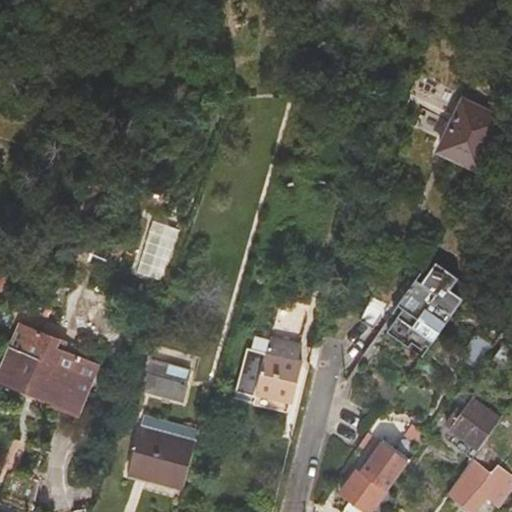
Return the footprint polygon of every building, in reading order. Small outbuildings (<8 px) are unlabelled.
[(349,97),(369,101),(371,91),(351,92),(349,97)] [(333,124),(362,132),(369,101),(349,97),(346,111),(337,109),(333,124)] [(465,103),(438,151),(474,172),(502,123),(494,119),(499,108),(488,102),(483,112),(465,103)] [(145,188),(140,203),(162,210),(167,195),(145,188)] [(424,362),(463,306),(450,297),(458,285),(440,274),(427,293),(407,321),(389,345),(409,359),(412,353),(424,362)] [(415,285),(396,311),(407,321),(427,293),(415,285)] [(362,321),(374,330),(390,308),(375,298),(362,321)] [(62,396),(56,412),(71,418),(93,362),(63,350),(66,342),(22,323),(3,370),(62,396)] [(237,394),(256,399),(259,389),(273,333),(253,329),(237,394)] [(273,333),(259,389),(294,397),(304,358),(299,357),(302,340),(273,333)] [(93,362),(71,418),(78,421),(101,365),(93,362)] [(150,374),(146,390),(184,403),(189,386),(150,374)] [(256,399),(291,408),(294,397),(259,389),(256,399)] [(460,411),(449,427),(483,451),(503,421),(476,403),(468,416),(460,411)] [(188,492),(201,447),(144,431),(133,473),(163,481),(162,485),(188,492)] [(357,511),(377,511),(416,457),(387,437),(375,453),(379,456),(369,470),(365,468),(349,491),(364,502),(357,511)] [(476,511),(487,496),(505,509),(511,498),(511,479),(503,474),(479,457),(452,495),(476,511)] [(511,460),(503,474),(511,479),(511,460)] [(130,483),(160,492),(162,485),(163,481),(133,473),(130,483)]
